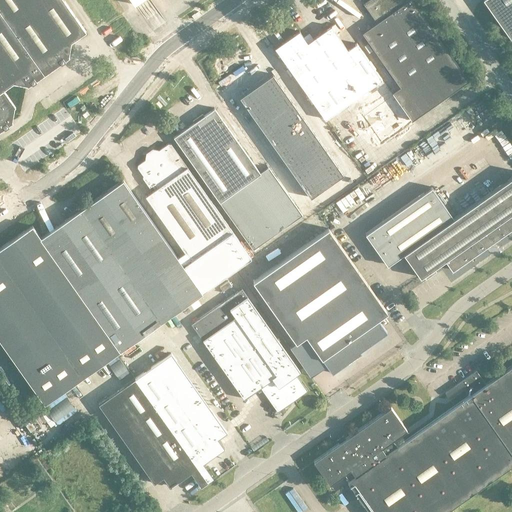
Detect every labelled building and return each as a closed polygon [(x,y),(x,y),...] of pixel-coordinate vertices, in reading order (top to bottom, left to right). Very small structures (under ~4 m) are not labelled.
[(0,0),(0,91),(2,90),(13,82),(27,85),(31,82),(32,84),(36,81),(35,79),(60,61),(61,63),(65,60),(64,58),(68,55),(71,42),(78,37),(86,31),(63,0),(0,0)] [(412,0),(367,0),(364,3),(364,2),(363,3),(377,22),(362,32),(400,86),(392,92),(412,120),(469,80),(444,45),(440,40),(412,0)] [(511,0),(486,0),(511,36),(511,0)] [(331,25),(308,42),(299,30),(275,47),(325,119),(344,106),(382,79),(357,43),(348,49),(331,25)] [(272,74),(256,85),(263,95),(280,84),(272,74)] [(280,84),(263,95),(269,103),(285,92),(280,84)] [(256,85),(240,97),(247,107),(263,95),(256,85)] [(0,128),(3,126),(5,128),(9,125),(7,123),(12,120),(14,106),(2,90),(0,91),(0,128)] [(285,92),(269,103),(275,112),(291,100),(285,92)] [(263,95),(247,107),(253,115),(269,103),(263,95)] [(411,120),(393,95),(383,102),(389,110),(395,119),(401,127),(411,120)] [(291,100),(275,112),(281,120),(297,108),(291,100)] [(389,110),(383,102),(364,115),(370,124),(389,110)] [(269,103),(253,115),(258,123),(275,112),(269,103)] [(194,122),(174,136),(220,202),(254,251),(258,248),(257,246),(302,215),(268,167),(260,172),(214,108),(204,115),(205,117),(196,124),(194,122)] [(297,108),(281,120),(286,128),(303,116),(297,108)] [(370,124),(376,132),(395,119),(389,110),(370,124)] [(275,112),(258,123),(264,131),(281,120),(275,112)] [(303,116),(286,128),(292,136),(308,125),(303,116)] [(401,127),(395,119),(376,132),(382,141),(401,127)] [(281,120),(264,131),(270,140),(286,128),(281,120)] [(308,125),(292,136),(298,144),(314,133),(308,125)] [(286,128),(270,140),(276,148),(292,136),(286,128)] [(314,133),(298,144),(304,153),(320,141),(314,133)] [(292,136),(276,148),(281,156),(298,144),(292,136)] [(320,141),(304,153),(309,161),(326,149),(320,141)] [(185,252),(177,257),(202,292),(251,258),(171,143),(168,143),(159,149),(156,149),(146,156),(145,159),(138,164),(138,167),(143,175),(143,177),(150,187),(151,186),(153,186),(155,189),(146,196),(185,252)] [(298,144),(281,156),(287,164),(304,153),(298,144)] [(326,149),(309,161),(315,169),(331,157),(326,149)] [(304,153),(287,164),(293,172),(309,161),(304,153)] [(331,157),(315,169),(321,177),(337,166),(331,157)] [(309,161),(293,172),(299,180),(315,169),(309,161)] [(337,166),(321,177),(327,186),(343,174),(337,166)] [(315,169),(299,180),(305,189),(321,177),(315,169)] [(511,176),(453,218),(432,187),(365,233),(387,265),(400,256),(405,263),(409,261),(410,261),(415,268),(414,268),(420,277),(422,275),(426,279),(436,272),(433,267),(445,259),(452,270),(486,246),(485,245),(492,240),(493,241),(511,227),(511,176)] [(321,177),(305,189),(310,197),(327,186),(321,177)] [(177,257),(123,179),(119,182),(40,236),(32,224),(0,247),(0,340),(44,403),(120,350),(202,292),(177,257)] [(387,312),(328,228),(253,281),(296,342),(297,341),(296,340),(305,334),(332,372),(352,358),(351,357),(357,352),(358,354),(361,352),(360,351),(387,332),(375,316),(385,310),(387,312)] [(192,323),(203,340),(244,398),(260,386),(278,411),(290,402),(289,399),(292,397),(294,399),(307,390),(295,374),(299,371),(241,288),(192,323)] [(171,352),(135,378),(207,481),(213,477),(205,466),(207,465),(208,461),(207,460),(224,447),(218,438),(227,432),(171,352)] [(476,370),(445,392),(448,396),(464,385),(470,394),(397,446),(392,439),(407,429),(391,406),(313,460),(330,483),(344,473),(349,480),(347,481),(369,511),(443,511),(511,464),(511,364),(486,383),(476,370)] [(207,481),(135,378),(98,404),(154,483),(163,476),(170,486),(191,471),(201,485),(207,481)]
